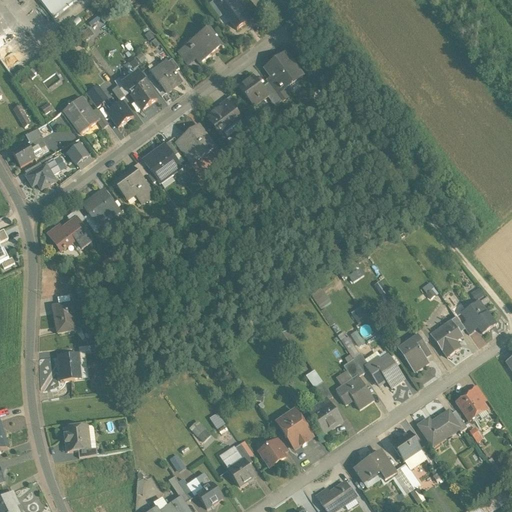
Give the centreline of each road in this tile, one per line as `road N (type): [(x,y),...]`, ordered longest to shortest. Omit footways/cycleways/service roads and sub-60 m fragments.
road 1 (track): [(280,32),(511,318)]
road 2 (residential): [(26,214),(280,32)]
road 3 (residential): [(257,511),(511,338)]
road 4 (residential): [(26,214),(34,250),(33,415),(64,511)]
